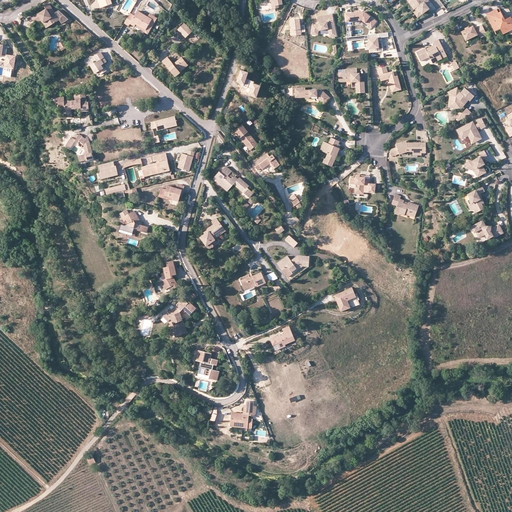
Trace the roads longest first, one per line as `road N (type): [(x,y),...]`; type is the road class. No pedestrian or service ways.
road 1 (residential): [(210,131),(183,248),(243,383),(217,403),(165,381),(135,392)]
road 2 (residential): [(63,0),(174,99)]
road 3 (track): [(122,407),(51,491),(20,511)]
road 4 (residential): [(244,0),(232,72),(210,131)]
road 5 (residential): [(374,144),(413,113),(398,41)]
